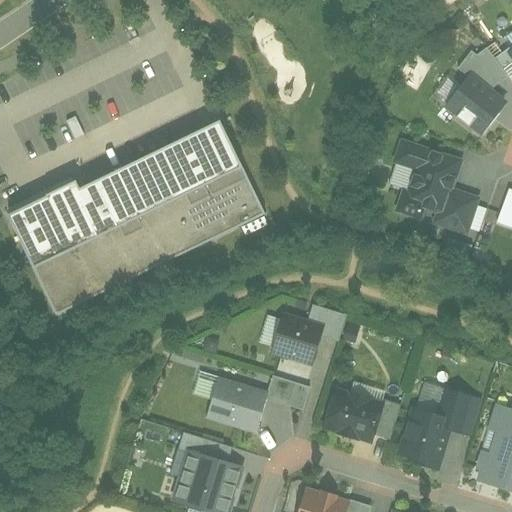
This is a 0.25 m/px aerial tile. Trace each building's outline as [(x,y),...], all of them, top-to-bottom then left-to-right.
[(506,110),(469,77),(442,107),(479,140),(506,110)] [(9,216),(59,319),(265,218),(218,123),(77,192),(74,184),(9,216)] [(463,168),(399,147),(391,170),(409,176),(394,220),(420,229),(424,218),(435,222),(432,232),(466,243),(479,204),(453,196),(463,168)] [(316,365),(326,329),(286,319),(277,354),(316,365)] [(258,436),(271,396),(228,383),(215,422),(258,436)] [(371,444),(382,404),(336,390),(324,430),(371,444)] [(446,418),(414,408),(400,455),(431,465),(446,418)] [(511,412),(495,408),(477,477),(511,486),(511,412)] [(216,511),(231,465),(190,452),(175,500),(212,511),(216,511)] [(346,511),(349,501),(308,490),(302,511),(346,511)]
